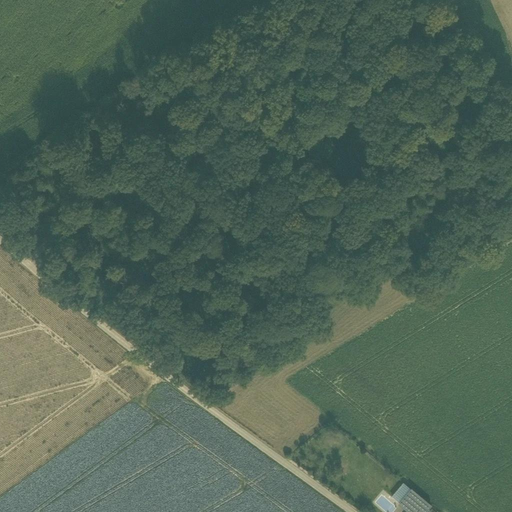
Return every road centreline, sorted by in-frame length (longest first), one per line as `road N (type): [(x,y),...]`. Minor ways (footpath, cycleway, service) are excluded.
road 1 (unclassified): [(349,511),(187,394),(0,237)]
road 2 (track): [(29,262),(73,216),(158,163)]
